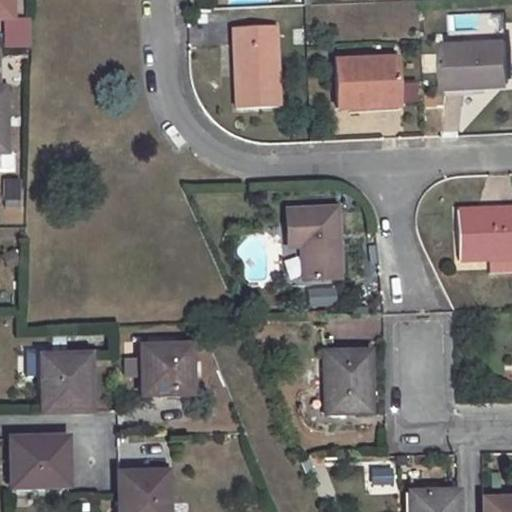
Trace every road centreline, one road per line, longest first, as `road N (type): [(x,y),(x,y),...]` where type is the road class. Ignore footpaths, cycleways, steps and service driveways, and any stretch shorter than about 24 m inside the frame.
road 1 (residential): [(170,0),(173,97),(200,134),(251,161),(511,150)]
road 2 (residential): [(511,429),(421,433),(417,331)]
road 3 (residential): [(95,480),(93,425),(0,429)]
